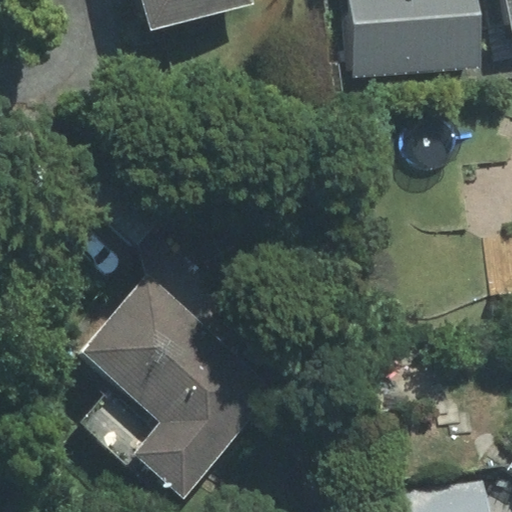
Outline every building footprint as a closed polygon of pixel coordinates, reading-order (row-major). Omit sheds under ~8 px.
[(246,0),(130,0),(140,37),(248,8),(246,0)] [(337,0),(343,76),(473,66),(468,0),(337,0)] [(511,0),(494,0),(501,36),(511,33),(511,0)] [(129,251),(169,209),(117,158),(76,200),(129,251)] [(271,393),(142,275),(74,351),(155,425),(126,457),(174,499),(271,393)] [(389,511),(486,511),(483,481),(387,491),(389,511)]
